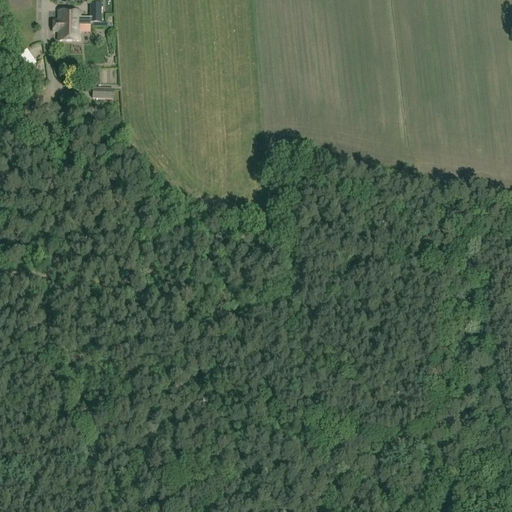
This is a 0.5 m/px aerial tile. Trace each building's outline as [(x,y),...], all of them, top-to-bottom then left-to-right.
[(90,4),(90,18),(80,18),(80,12),(58,11),(58,21),(53,21),(53,26),(80,27),(80,26),(90,26),(90,23),(101,23),(101,4),(90,4)] [(118,25),(116,17),(109,19),(110,26),(118,25)] [(79,42),(80,27),(53,26),(53,32),(58,32),(57,41),(79,42)] [(28,66),(36,60),(31,53),(23,59),(28,66)] [(93,86),(105,86),(106,69),(94,69),(93,86)] [(113,90),(93,89),(92,99),(112,100),(113,90)]
